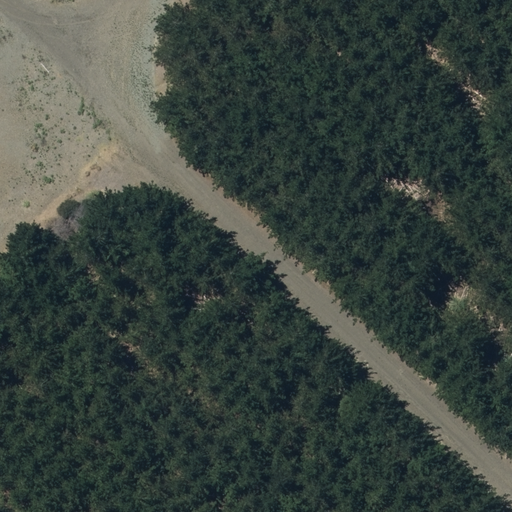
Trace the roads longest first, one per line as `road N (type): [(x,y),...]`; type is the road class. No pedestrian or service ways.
road 1 (track): [(511,447),(72,0)]
road 2 (track): [(171,102),(293,0)]
